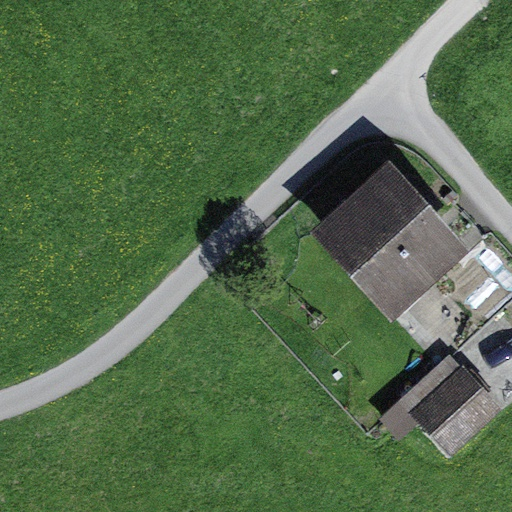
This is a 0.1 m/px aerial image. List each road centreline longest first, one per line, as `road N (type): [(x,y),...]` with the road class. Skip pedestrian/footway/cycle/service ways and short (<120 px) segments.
road 1 (residential): [(0,414),(103,361),(389,91)]
road 2 (track): [(429,143),(389,91),(480,0)]
road 3 (track): [(429,143),(511,234)]
